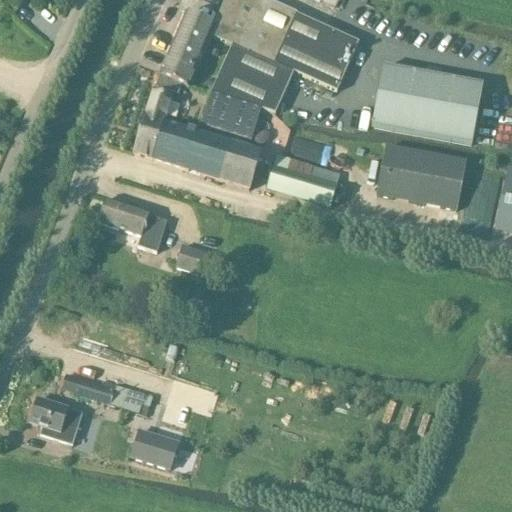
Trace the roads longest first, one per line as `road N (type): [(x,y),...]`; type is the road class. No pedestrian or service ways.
road 1 (unclassified): [(156,0),(0,381)]
road 2 (unclassified): [(0,183),(69,0)]
